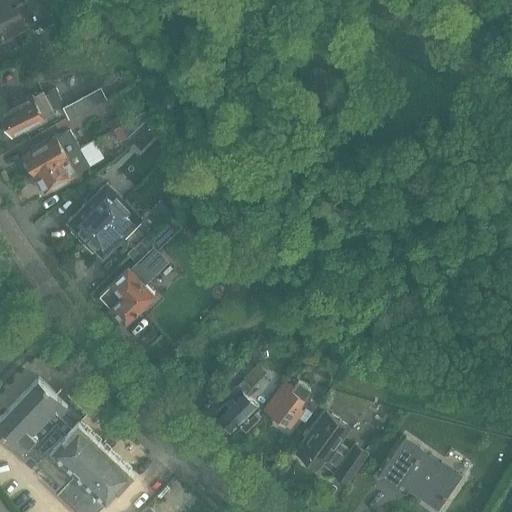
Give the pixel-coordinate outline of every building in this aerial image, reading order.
[(0,0),(0,41),(27,27),(18,9),(27,5),(24,0),(0,0)] [(54,111),(52,108),(59,105),(61,99),(56,89),(45,94),(43,90),(29,97),(27,93),(11,102),(13,105),(0,112),(11,133),(25,126),(27,130),(43,122),(41,118),(54,111)] [(106,100),(100,89),(63,108),(68,118),(106,100)] [(139,149),(163,125),(152,115),(129,139),(139,149)] [(121,125),(117,117),(103,124),(107,132),(121,125)] [(31,168),(34,172),(68,154),(80,147),(70,129),(57,136),(47,141),(45,138),(31,146),(33,150),(24,155),(27,160),(24,161),(29,169),(31,168)] [(77,173),(76,172),(90,164),(80,147),(68,154),(34,172),(34,173),(36,172),(39,177),(35,179),(40,187),(43,185),(46,189),(53,185),(55,188),(69,181),(67,178),(77,173)] [(75,226),(71,230),(82,240),(124,198),(107,181),(69,220),(75,226)] [(82,240),(93,252),(97,248),(103,254),(123,234),(134,245),(160,216),(148,205),(140,213),(124,198),(82,240)] [(128,265),(100,293),(127,320),(155,292),(145,282),(168,260),(154,245),(154,246),(144,236),(168,211),(167,209),(134,245),(135,245),(144,254),(131,267),(128,265)] [(56,489),(80,511),(94,511),(134,471),(111,449),(114,445),(107,439),(104,442),(80,420),(87,413),(61,389),(57,394),(39,377),(0,418),(0,429),(17,445),(12,450),(31,469),(38,462),(61,484),(56,489)] [(239,424),(245,430),(260,415),(254,409),(258,405),(244,392),(250,386),(241,378),(227,393),(230,396),(215,413),(234,430),(239,424)] [(293,385),(285,379),(264,407),(290,426),(303,409),(298,405),(310,388),(298,379),(293,385)] [(310,399),(304,407),(312,412),(317,404),(310,399)] [(351,427),(326,409),(302,443),(305,444),(299,452),(318,466),(322,461),(336,471),(334,473),(347,482),(369,451),(356,442),(351,449),(340,442),(351,427)] [(438,507),(460,475),(424,450),(425,449),(406,436),(378,476),(396,488),(401,481),(438,507)]
